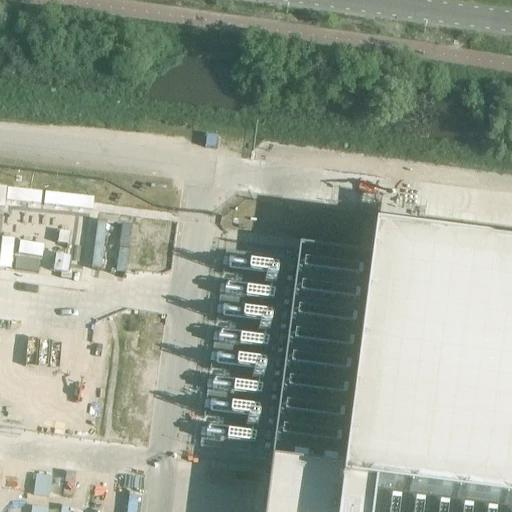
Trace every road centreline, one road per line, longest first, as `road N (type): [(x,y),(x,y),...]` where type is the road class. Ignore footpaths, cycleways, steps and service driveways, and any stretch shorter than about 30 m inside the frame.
road 1 (track): [(200,162),(511,201)]
road 2 (unclassified): [(0,140),(200,162)]
road 3 (secondary): [(342,0),(511,24)]
